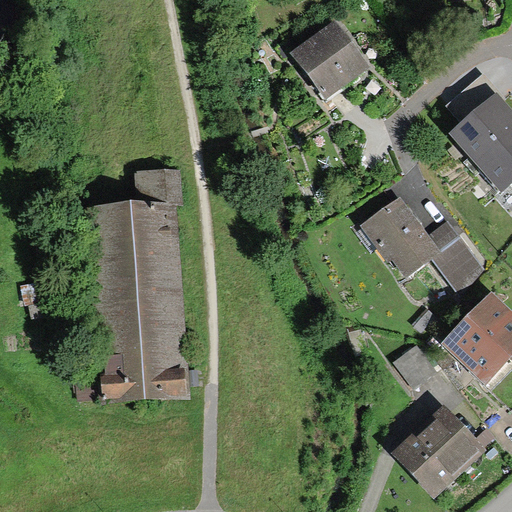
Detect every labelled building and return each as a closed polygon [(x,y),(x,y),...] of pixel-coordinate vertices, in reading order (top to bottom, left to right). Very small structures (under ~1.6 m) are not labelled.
[(337,25),(292,59),(326,103),(371,68),(355,48),(337,25)] [(446,110),(462,131),(499,98),(505,96),(487,76),(446,110)] [(462,131),(450,141),(503,201),(511,192),(511,112),(499,98),(462,131)] [(134,207),(88,211),(103,409),(193,402),(178,207),(185,207),(183,172),(132,175),(134,207)] [(404,202),(362,233),(402,288),(434,265),(463,301),(487,273),(449,225),(431,237),(419,222),(404,202)] [(496,298),(448,350),(495,392),(511,372),(511,311),(505,306),(496,298)] [(393,364),(414,394),(439,377),(418,347),(393,364)] [(433,422),(398,455),(437,497),(484,453),(445,411),(433,422)]
